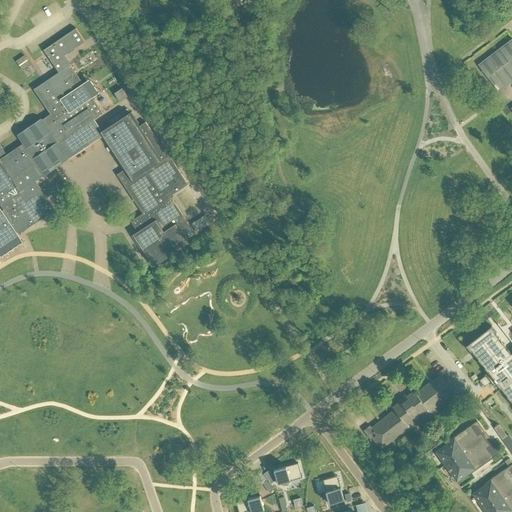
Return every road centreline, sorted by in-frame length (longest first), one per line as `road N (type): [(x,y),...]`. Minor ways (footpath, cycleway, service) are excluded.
road 1 (residential): [(221,221),(73,0)]
road 2 (residential): [(313,414),(511,266)]
road 3 (residential): [(157,511),(135,462),(0,462)]
road 4 (residential): [(313,414),(384,511)]
